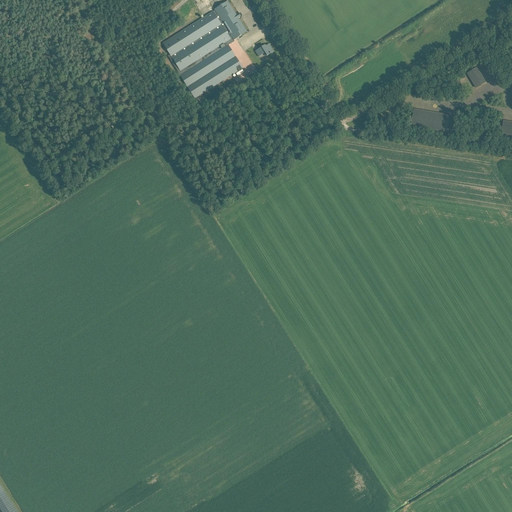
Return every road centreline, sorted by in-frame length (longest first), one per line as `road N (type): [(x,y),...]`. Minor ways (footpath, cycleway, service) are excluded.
road 1 (track): [(335,114),(293,141),(245,149),(199,173),(190,161),(200,141),(184,130),(61,84),(0,76)]
road 2 (track): [(339,121),(357,120),(511,19)]
road 3 (unclassified): [(339,121),(265,0)]
road 4 (track): [(76,0),(131,113)]
